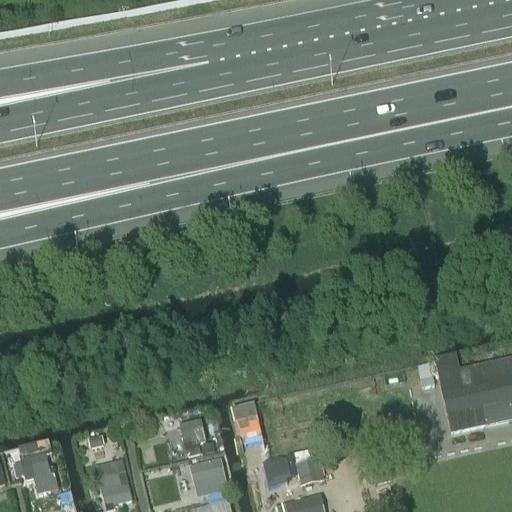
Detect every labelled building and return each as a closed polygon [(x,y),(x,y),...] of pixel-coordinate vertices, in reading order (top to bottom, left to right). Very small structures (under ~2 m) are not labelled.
[(511,361),(459,373),(456,357),(435,361),(451,437),(511,423),(511,361)] [(206,444),(201,426),(196,423),(179,427),(186,458),(199,455),(197,446),(206,444)] [(58,485),(56,474),(52,475),(48,460),(43,457),(30,460),(39,497),(56,493),(54,486),(58,485)] [(272,465),(263,467),(268,490),(287,486),(290,479),(286,462),(272,465)] [(318,463),(297,468),(301,487),(322,482),(319,467),(318,463)] [(218,495),(210,464),(189,470),(197,500),(218,495)] [(131,504),(127,487),(123,488),(120,477),(100,481),(107,511),(114,511),(114,508),(131,504)] [(322,511),(319,499),(272,511),(322,511)]
